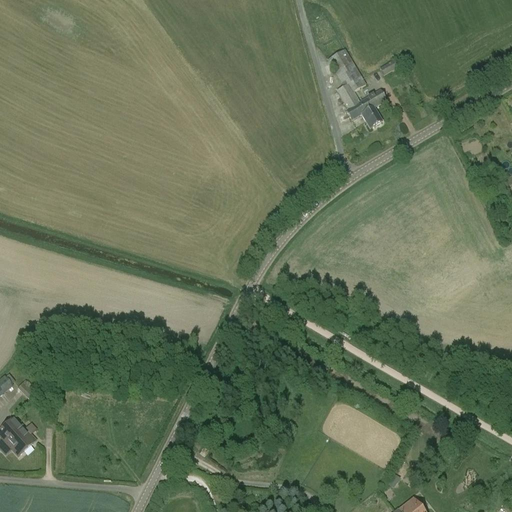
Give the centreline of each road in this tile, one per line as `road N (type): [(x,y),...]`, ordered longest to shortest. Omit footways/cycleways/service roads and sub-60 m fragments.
road 1 (tertiary): [(136,511),(248,288),(302,216),(348,179)]
road 2 (tertiary): [(348,179),(511,82)]
road 3 (unclassified): [(348,179),(299,0)]
